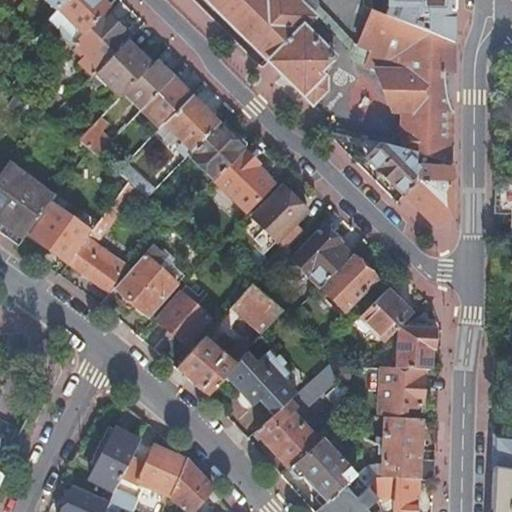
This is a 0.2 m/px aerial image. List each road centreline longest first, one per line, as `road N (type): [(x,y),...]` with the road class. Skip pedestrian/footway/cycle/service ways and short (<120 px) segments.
road 1 (residential): [(474,272),(443,271),(416,258),(213,67),(154,0)]
road 2 (residential): [(474,272),(475,62),(487,1)]
road 3 (residential): [(460,511),(474,272)]
road 4 (residential): [(104,357),(185,423),(271,511)]
road 5 (residential): [(104,357),(21,511)]
road 6 (residential): [(0,271),(104,357)]
